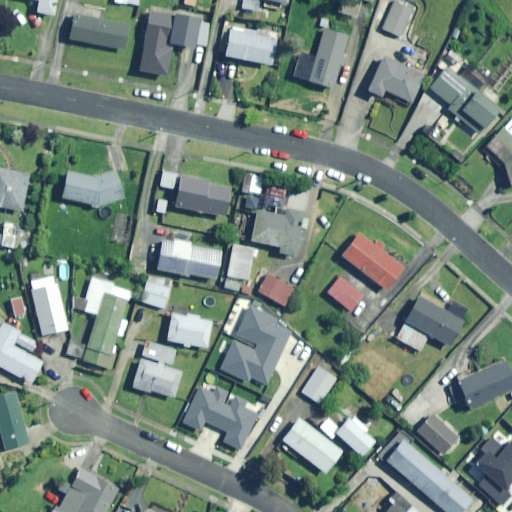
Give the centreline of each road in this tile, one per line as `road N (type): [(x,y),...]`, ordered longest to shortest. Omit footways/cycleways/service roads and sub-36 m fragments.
road 1 (residential): [(0,87),(349,161),(411,193),(511,279)]
road 2 (residential): [(284,511),(72,409)]
